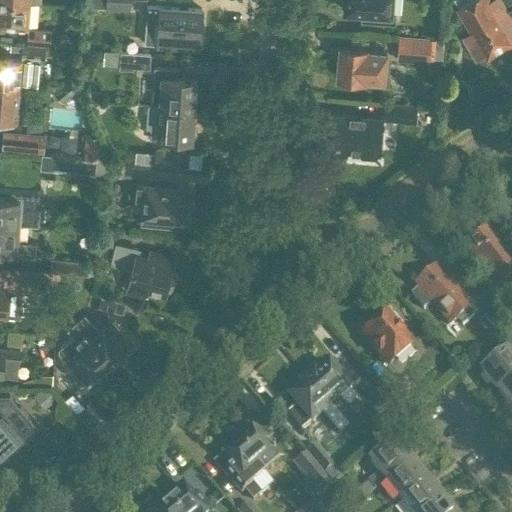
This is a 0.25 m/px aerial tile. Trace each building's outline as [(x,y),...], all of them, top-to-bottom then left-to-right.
[(0,0),(0,25),(29,28),(31,2),(9,0),(0,0)] [(130,9),(130,0),(107,0),(107,8),(130,9)] [(346,0),(346,10),(362,11),(362,20),(395,22),(395,13),(393,13),(394,0),(346,0)] [(487,58),(502,50),(503,52),(511,47),(511,21),(504,26),(489,0),(474,0),(459,9),(466,21),(476,39),(468,43),(477,59),(485,54),(487,58)] [(202,8),(148,5),(145,43),(160,44),(161,42),(185,44),(185,45),(190,46),(190,45),(199,45),(199,46),(200,46),(203,8),(202,8)] [(86,19),(87,8),(73,6),(72,17),(86,19)] [(50,45),(51,30),(28,29),(27,44),(50,45)] [(434,59),(436,38),(399,35),(397,59),(430,62),(430,58),(434,59)] [(47,59),(48,47),(24,45),(22,59),(0,57),(0,81),(21,83),(38,85),(40,58),(47,59)] [(386,81),(387,67),(388,51),(368,49),(368,48),(340,46),(338,77),(386,81)] [(133,66),(150,68),(151,53),(120,51),(119,68),(133,69),(133,66)] [(196,107),(198,79),(162,76),(161,87),(153,86),(152,104),(165,105),(196,107)] [(78,89),(70,78),(60,86),(62,86),(63,85),(71,94),(78,89)] [(0,118),(17,120),(21,83),(0,81),(0,118)] [(71,94),(63,85),(62,86),(60,86),(54,91),(62,101),(71,94)] [(90,90),(90,100),(102,100),(103,90),(90,90)] [(193,139),(196,107),(165,105),(152,104),(148,104),(147,127),(151,128),(150,136),(193,139)] [(383,118),(383,119),(416,121),(417,107),(384,104),(383,118)] [(380,153),(383,119),(383,118),(334,114),(332,149),(334,149),(334,153),(348,155),(348,149),(363,150),(362,156),(377,157),(378,153),(380,153)] [(44,152),(45,133),(15,131),(4,130),(2,149),(13,150),(44,152)] [(98,159),(99,137),(85,136),(84,158),(98,159)] [(156,148),(155,164),(188,167),(190,151),(156,148)] [(81,171),(83,158),(55,155),(54,168),(81,171)] [(131,177),(132,163),(112,162),(111,176),(131,177)] [(183,227),(187,188),(132,182),(131,195),(145,196),(143,223),(183,227)] [(0,196),(0,222),(19,224),(38,225),(40,197),(12,195),(12,198),(0,196)] [(36,254),(37,241),(18,240),(19,224),(0,222),(0,248),(8,249),(8,252),(36,254)] [(102,244),(113,245),(115,229),(104,228),(102,244)] [(511,258),(490,230),(468,247),(500,288),(509,281),(511,284),(511,258)] [(150,258),(139,255),(140,249),(118,244),(114,260),(135,266),(129,289),(145,293),(146,288),(150,289),(151,287),(165,291),(164,293),(166,293),(175,255),(174,255),(173,258),(151,252),(150,258)] [(97,273),(98,261),(51,258),(51,270),(88,273),(97,273)] [(23,269),(22,286),(44,288),(45,270),(36,270),(23,269)] [(473,309),(438,269),(417,288),(420,291),(413,297),(425,312),(432,305),(452,328),(458,322),(464,328),(478,316),(473,310),(473,309)] [(0,314),(20,316),(22,288),(0,286),(0,314)] [(125,314),(128,302),(103,295),(99,308),(125,314)] [(87,383),(112,361),(77,322),(67,310),(58,318),(74,336),(60,348),(60,351),(74,371),(87,383)] [(503,340),(511,333),(493,311),(484,319),(503,340)] [(99,330),(85,315),(77,322),(112,361),(130,346),(108,322),(99,330)] [(414,347),(388,317),(384,321),(379,320),(373,325),(374,329),(364,338),(390,368),(414,347)] [(9,331),(8,343),(22,344),(23,333),(9,331)] [(0,374),(19,376),(21,348),(0,346),(0,374)] [(498,395),(511,384),(511,356),(509,353),(482,375),(498,395)] [(337,374),(330,366),(327,368),(325,366),(309,380),(346,424),(353,417),(340,401),(352,391),(361,383),(346,366),(337,374)] [(346,424),(309,380),(291,395),(293,397),(290,399),(298,408),(289,416),(303,433),(312,425),(324,415),(337,431),(346,424)] [(511,412),(511,384),(498,395),(511,412)] [(36,391),(48,404),(53,400),(53,387),(40,387),(36,391)] [(0,392),(0,459),(25,437),(19,431),(34,418),(10,391),(2,392),(0,392)] [(390,421),(398,414),(380,391),(371,399),(390,421)] [(407,414),(415,407),(406,397),(398,404),(407,414)] [(265,476),(283,460),(267,441),(271,438),(261,425),(238,445),(265,476)] [(386,484),(413,462),(397,442),(370,464),(378,475),(368,483),(375,492),(385,484),(386,484)] [(265,476),(238,445),(215,464),(226,476),(229,473),(237,482),(233,485),(242,495),(245,492),(254,502),(273,485),(265,476)] [(332,469),(326,461),(327,460),(317,446),(308,452),(319,467),(321,465),(327,473),(332,469)] [(306,456),(296,465),(311,483),(309,485),(319,496),(316,499),(317,500),(333,487),(306,456)] [(402,504),(429,482),(413,462),(386,484),(402,504)] [(429,511),(444,500),(429,482),(402,504),(408,511),(429,511)] [(184,491),(168,504),(174,511),(210,511),(197,496),(192,500),(184,491)] [(326,511),(317,500),(312,504),(305,511),(326,511)] [(453,511),(444,500),(429,511),(453,511)] [(256,511),(249,503),(238,511),(256,511)]
